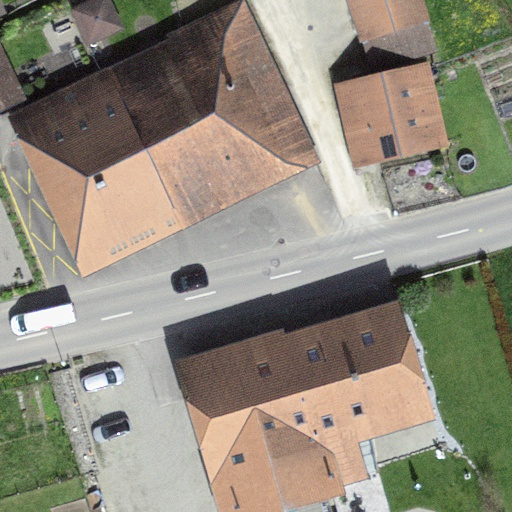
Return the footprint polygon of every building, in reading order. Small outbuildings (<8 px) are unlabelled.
[(123,32),(109,0),(93,0),(70,10),(87,47),(123,32)] [(353,0),(364,37),(421,21),(415,0),(353,0)] [(310,145),(243,4),(219,15),(228,35),(32,128),(96,262),(118,251),(112,239),(310,145)] [(0,114),(26,102),(0,44),(0,114)] [(405,82),(363,92),(378,159),(421,149),(405,82)] [(172,352),(217,511),(259,511),(346,487),(344,481),(371,474),(360,435),(435,414),(400,292),(283,325),(282,321),(172,352)] [(51,380),(22,386),(29,425),(58,420),(51,380)]
